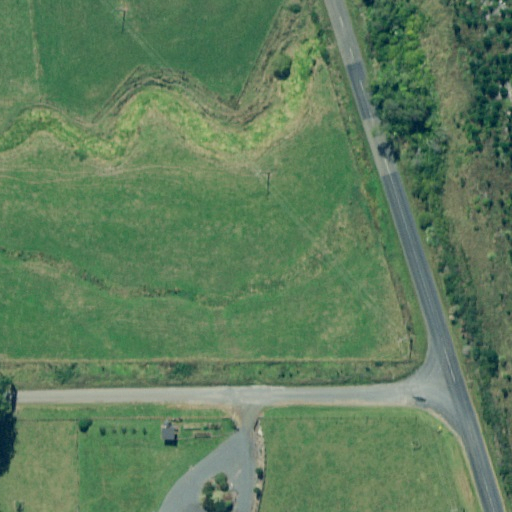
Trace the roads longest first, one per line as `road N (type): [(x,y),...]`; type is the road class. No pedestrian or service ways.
road 1 (unclassified): [(0,395),(458,392)]
road 2 (unclassified): [(458,392),(336,0)]
road 3 (unclassified): [(495,511),(458,392)]
